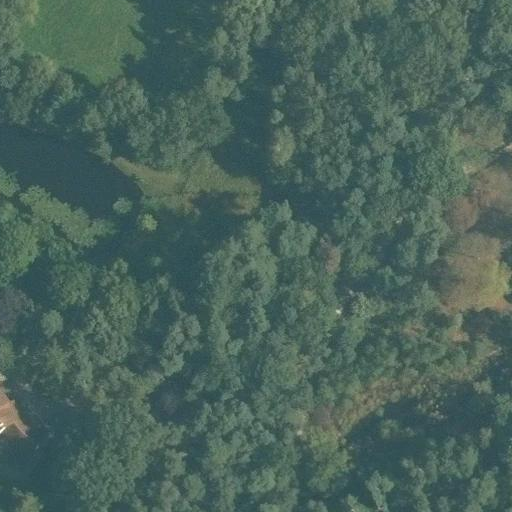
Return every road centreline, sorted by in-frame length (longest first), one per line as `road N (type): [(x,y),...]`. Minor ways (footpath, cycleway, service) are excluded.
road 1 (track): [(293,511),(307,408),(334,309),(385,239),(431,196),(511,145)]
road 2 (track): [(334,309),(317,275),(287,89)]
